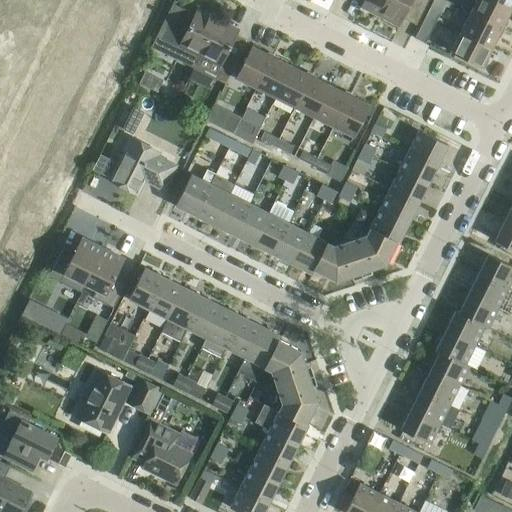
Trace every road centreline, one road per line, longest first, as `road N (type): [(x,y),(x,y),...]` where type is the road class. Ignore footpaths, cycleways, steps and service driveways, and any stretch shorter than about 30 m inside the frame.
road 1 (residential): [(343,327),(83,202)]
road 2 (residential): [(495,121),(246,0)]
road 3 (residential): [(397,319),(495,121)]
road 4 (residential): [(305,511),(369,380)]
